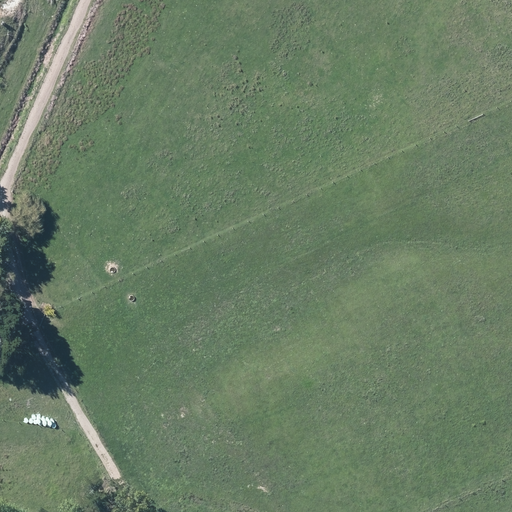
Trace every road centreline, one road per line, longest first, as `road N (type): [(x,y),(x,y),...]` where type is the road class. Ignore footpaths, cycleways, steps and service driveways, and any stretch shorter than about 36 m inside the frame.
road 1 (track): [(130,511),(3,269),(0,244)]
road 2 (track): [(0,208),(89,0)]
